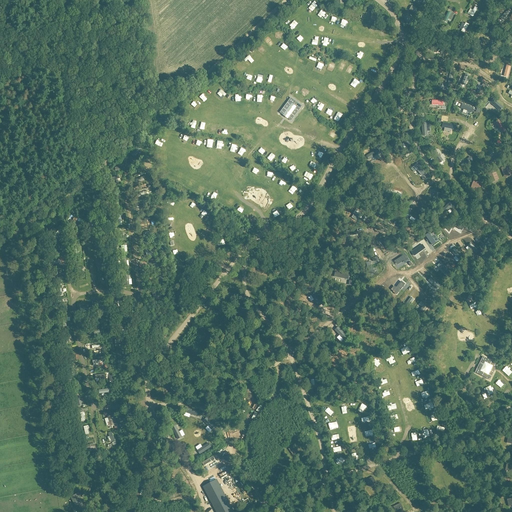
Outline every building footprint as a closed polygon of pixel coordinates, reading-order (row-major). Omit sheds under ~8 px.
[(476,8),(471,17),(476,19),(480,10),(476,8)] [(447,23),(450,25),(451,23),(453,24),(456,16),(450,14),(447,23)] [(475,48),(478,50),(485,41),(482,39),(475,48)] [(250,56),(246,61),(248,63),(250,61),(253,64),(256,61),(250,56)] [(244,72),(248,68),(243,63),(239,67),(244,72)] [(347,75),(353,77),(356,69),(351,67),(347,75)] [(225,99),(228,96),(223,90),(220,94),(225,99)] [(316,106),(320,101),(315,97),(311,102),(316,106)] [(291,120),(302,106),(291,98),(280,112),(291,120)] [(474,107),(462,103),(461,108),(472,112),(474,107)] [(499,119),(494,122),(501,133),(506,130),(499,119)] [(335,133),(331,137),(336,142),(340,138),(335,133)] [(243,160),(242,159),(246,155),(241,149),(235,154),(237,156),(235,158),(240,163),(243,160)] [(318,157),(324,160),(327,154),(321,151),(318,157)] [(201,210),(198,215),(204,218),(207,213),(201,210)] [(484,357),(475,373),(490,380),(498,364),(484,357)] [(409,372),(415,369),(412,363),(406,366),(409,372)] [(115,422),(111,423),(114,432),(121,430),(120,425),(117,426),(115,422)] [(292,453),(293,456),(299,451),(295,445),(289,449),(292,453)] [(452,459),(447,462),(450,468),(455,466),(452,459)] [(377,483),(373,477),(366,480),(369,487),(377,483)] [(234,511),(217,480),(203,487),(216,511),(234,511)] [(78,493),(70,497),(78,511),(80,511),(86,509),(78,493)] [(349,511),(356,509),(354,502),(346,504),(349,511)] [(393,506),(396,511),(399,511),(404,510),(401,503),(393,506)]
